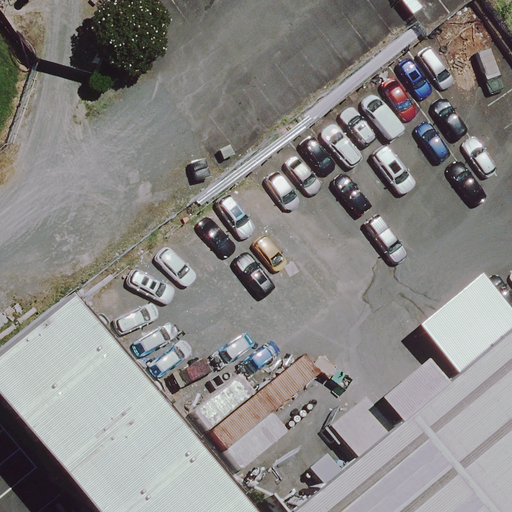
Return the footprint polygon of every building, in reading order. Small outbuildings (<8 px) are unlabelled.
[(242,0),(181,0),(204,30),(242,0)] [(233,64),(185,104),(208,133),(257,93),(233,64)] [(193,511),(29,315),(0,339),(0,478),(28,511),(193,511)] [(511,511),(511,343),(491,319),(257,511),(511,511)] [(238,474),(282,437),(266,417),(311,379),(294,359),(205,434),(238,474)]
